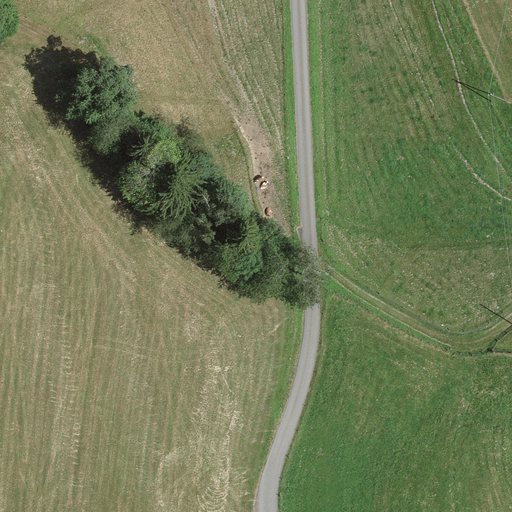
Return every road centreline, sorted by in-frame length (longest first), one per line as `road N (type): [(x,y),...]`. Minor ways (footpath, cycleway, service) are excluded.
road 1 (unclassified): [(266,511),(309,352),(300,0)]
road 2 (track): [(0,15),(89,63),(155,149),(312,269)]
road 3 (track): [(511,327),(468,346),(442,339),(312,269)]
